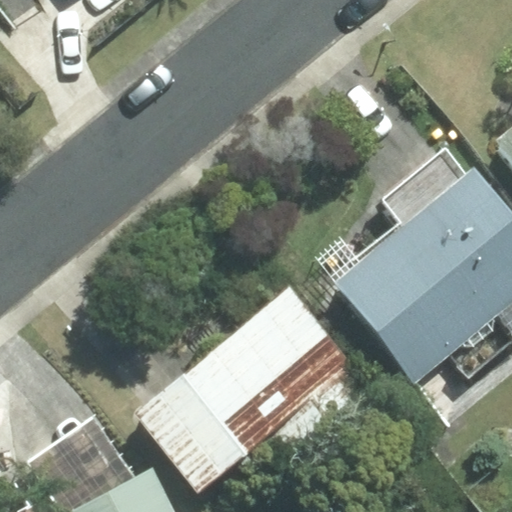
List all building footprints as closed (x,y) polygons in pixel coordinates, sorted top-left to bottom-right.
[(91,0),(105,17),(126,0),(91,0)] [(511,119),(494,134),(511,156),(511,119)] [(403,220),(333,276),(417,378),(511,301),(511,204),(476,160),(467,167),(448,144),(383,196),(403,220)] [(354,362),(293,281),(137,407),(200,488),(354,362)] [(180,511),(156,461),(56,511),(180,511)]
